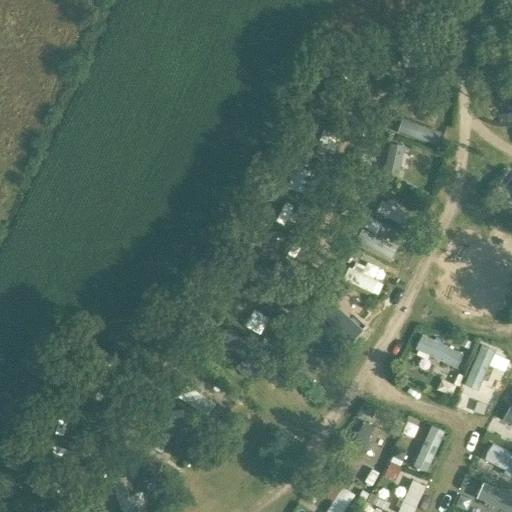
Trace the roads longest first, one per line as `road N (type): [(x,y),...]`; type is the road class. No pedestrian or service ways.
road 1 (unknown): [(75,511),(122,423),(207,326),(321,257),(342,163),(361,124),(388,95),(461,71)]
road 2 (track): [(249,511),(297,463),(365,365),(462,185),(461,71),(474,0)]
